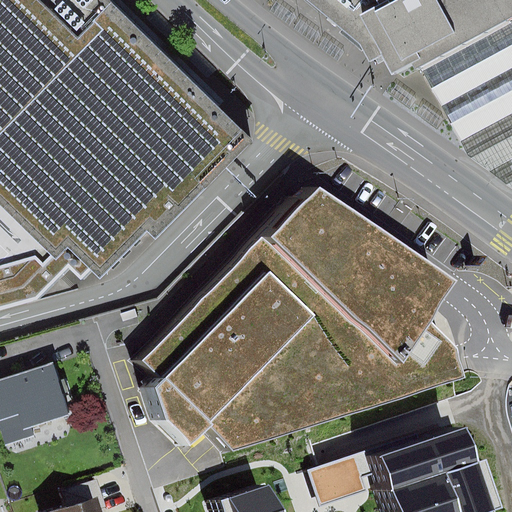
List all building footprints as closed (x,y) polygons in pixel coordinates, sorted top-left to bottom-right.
[(0,0),(0,314),(6,312),(49,301),(103,277),(159,226),(247,134),(112,0),(0,0)] [(511,0),(313,0),(360,39),(370,59),(381,53),(390,70),(405,71),(411,76),(426,68),(470,154),(511,186),(511,22),(511,21),(511,0)] [(389,82),(383,90),(437,129),(441,119),(389,82)] [(342,226),(288,188),(124,360),(172,448),(196,431),(223,451),(456,383),(444,364),(400,315),(424,281),(383,254),(342,226)] [(86,418),(66,363),(0,386),(0,402),(14,443),(86,418)] [(491,511),(460,413),(295,464),(308,510),(403,480),(414,511),(491,511)] [(271,511),(259,471),(209,488),(217,511),(271,511)] [(107,511),(102,496),(46,511),(107,511)]
